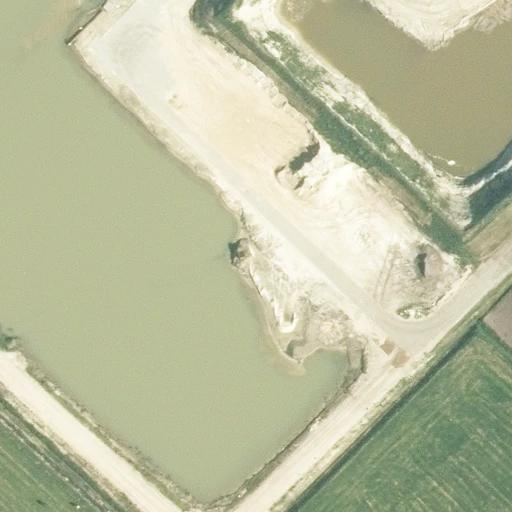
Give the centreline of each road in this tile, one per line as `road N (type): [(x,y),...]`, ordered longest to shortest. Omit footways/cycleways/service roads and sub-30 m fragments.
road 1 (track): [(416,345),(250,511)]
road 2 (track): [(146,511),(0,376)]
